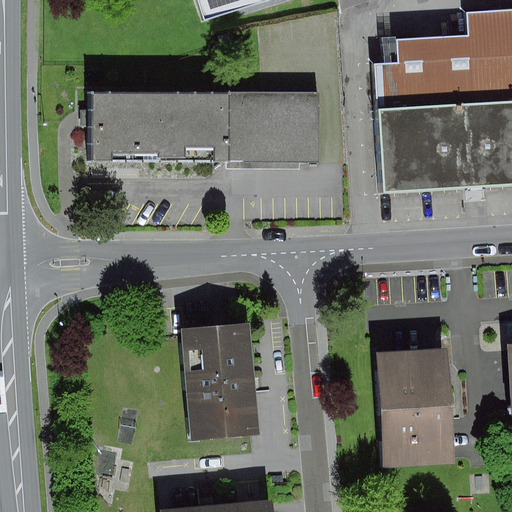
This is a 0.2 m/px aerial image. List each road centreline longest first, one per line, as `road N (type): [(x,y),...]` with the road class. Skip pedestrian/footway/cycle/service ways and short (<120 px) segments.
road 1 (residential): [(0,260),(295,239)]
road 2 (residential): [(295,239),(318,511)]
road 3 (primary): [(20,511),(0,260)]
road 4 (residential): [(295,239),(511,229)]
